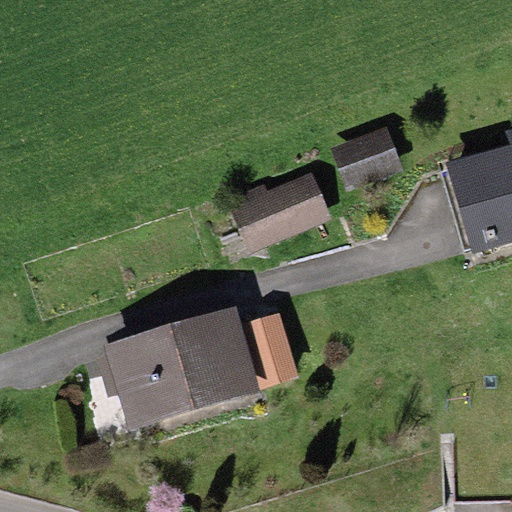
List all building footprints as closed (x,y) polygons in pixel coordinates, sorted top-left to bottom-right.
[(384,128),(330,149),(344,186),(399,165),(384,128)] [(445,164),(472,255),(511,243),(511,131),(507,133),(510,145),(445,164)] [(246,202),(230,209),(249,254),(331,219),(311,173),(267,192),(264,184),(242,194),(246,202)] [(233,308),(102,346),(127,430),(258,392),(233,308)] [(295,377),(276,313),(239,325),(258,389),(295,377)]
